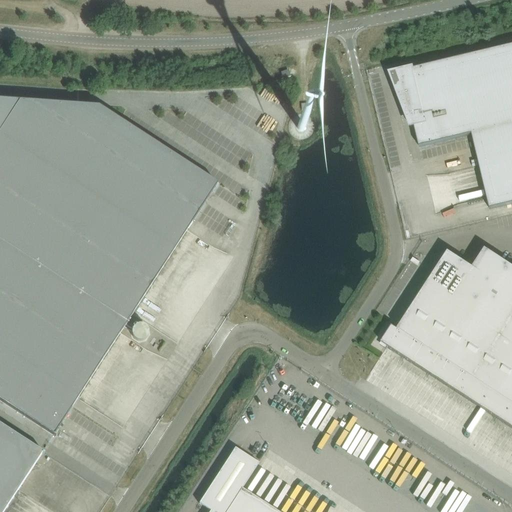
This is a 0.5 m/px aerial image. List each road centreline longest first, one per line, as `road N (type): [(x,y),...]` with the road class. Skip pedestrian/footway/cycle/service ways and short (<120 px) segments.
road 1 (unclassified): [(323,372),(397,255),(346,25)]
road 2 (tertiary): [(346,25),(169,43),(0,31)]
road 3 (unclassified): [(323,372),(263,334),(238,334),(121,511)]
road 4 (unclassified): [(511,495),(323,372)]
road 5 (tertiary): [(346,25),(467,0)]
